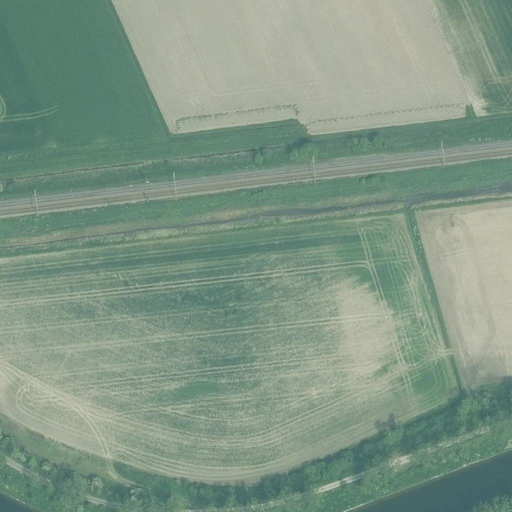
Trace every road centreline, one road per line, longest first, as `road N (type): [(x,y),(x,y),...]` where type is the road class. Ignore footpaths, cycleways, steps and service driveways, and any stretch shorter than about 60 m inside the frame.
road 1 (unclassified): [(511,425),(442,457),(254,511)]
road 2 (unclassified): [(138,511),(42,488),(0,455)]
